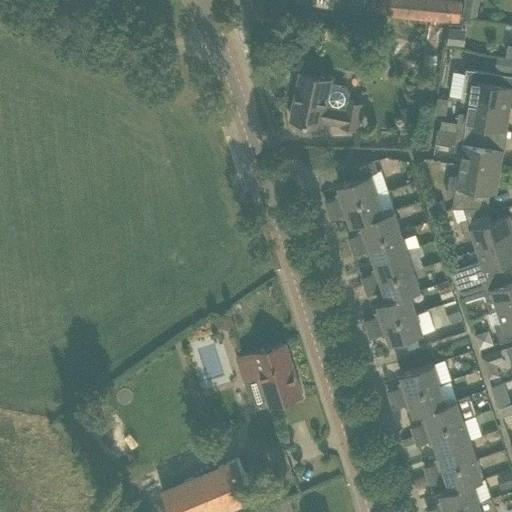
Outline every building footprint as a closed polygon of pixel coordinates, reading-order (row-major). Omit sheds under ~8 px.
[(450,0),(371,0),(371,11),(458,20),(460,1),(450,0)] [(461,98),(469,100),(510,107),(511,93),(511,84),(490,81),(491,72),(466,68),(461,98)] [(332,84),(333,78),(301,71),(291,119),(322,125),(323,120),(342,124),(342,125),(358,129),(363,101),(349,99),(350,93),(345,86),(332,84)] [(477,134),(478,124),(507,129),(510,107),(469,100),(466,113),(459,112),(456,130),(477,134)] [(443,143),(446,129),(441,128),(438,128),(436,142),(443,143)] [(459,163),(500,170),(503,148),(475,143),(477,134),(456,130),(452,151),(460,152),(459,163)] [(338,184),(345,204),(379,193),(372,172),(377,171),(373,159),(349,167),(353,179),(338,184)] [(496,192),(500,170),(459,163),(456,176),(449,175),(446,194),(454,195),(452,206),(465,206),(477,205),(480,189),(496,192)] [(352,224),(362,221),(385,213),(379,193),(345,204),(352,224)] [(327,209),(339,205),(336,196),(324,200),(327,209)] [(474,236),(478,248),(511,236),(511,222),(509,214),(493,219),(488,204),(487,205),(477,205),(465,206),(468,216),(460,219),(466,238),(474,236)] [(339,205),(327,209),(331,219),(342,215),(339,205)] [(362,221),(368,240),(402,229),(396,210),(385,213),(362,221)] [(409,248),(402,229),(368,240),(375,260),(409,248)] [(351,246),(363,242),(360,233),(348,237),(351,246)] [(511,260),(511,236),(478,248),(482,260),(453,269),(459,287),(511,270),(508,261),(511,260)] [(363,242),(351,246),(354,255),(366,251),(363,242)] [(409,248),(375,260),(381,279),(415,268),(409,248)] [(388,299),(411,291),(422,287),(415,268),(381,279),(388,299)] [(463,299),(484,293),(490,311),(498,308),(511,303),(511,272),(511,270),(459,287),(463,299)] [(364,286),(376,282),(373,272),(361,276),(364,286)] [(437,284),(442,299),(454,294),(449,280),(437,284)] [(376,282),(364,286),(367,295),(379,291),(376,282)] [(378,302),(384,322),(417,311),(411,291),(388,299),(378,302)] [(511,303),(498,308),(502,320),(494,323),(501,342),(511,337),(511,303)] [(424,332),(417,311),(384,322),(391,343),(424,332)] [(366,328),(378,324),(375,315),(363,319),(366,328)] [(378,324),(366,328),(369,338),(381,334),(378,324)] [(286,341),(239,356),(247,380),(262,376),(270,403),(302,394),(286,341)] [(489,378),(500,374),(496,363),(505,361),(501,349),(481,355),(489,378)] [(408,393),(441,382),(434,362),(401,373),(408,393)] [(415,414),(425,410),(448,403),(447,401),(441,382),(408,393),(415,414)] [(387,390),(390,399),(402,395),(399,386),(387,390)] [(448,403),(425,410),(431,430),(465,419),(465,418),(476,414),(469,394),(447,401),(448,403)] [(405,405),(402,395),(390,399),(393,409),(405,405)] [(511,402),(499,407),(502,416),(511,412),(511,402)] [(431,430),(438,449),(471,438),(465,419),(431,430)] [(414,435),(426,431),(423,422),(411,426),(414,435)] [(426,431),(414,435),(417,445),(429,441),(426,431)] [(438,449),(444,469),(478,458),(471,438),(438,449)] [(238,457),(163,491),(171,511),(220,511),(255,497),(238,457)] [(478,458),(444,469),(451,488),(474,480),(484,477),(478,458)] [(427,474),(439,470),(436,461),(424,465),(427,474)] [(439,470),(427,474),(430,483),(442,480),(439,470)] [(474,480),(451,488),(440,492),(447,511),(481,501),(474,480)] [(496,511),(492,497),(481,501),(447,511),(496,511)]
